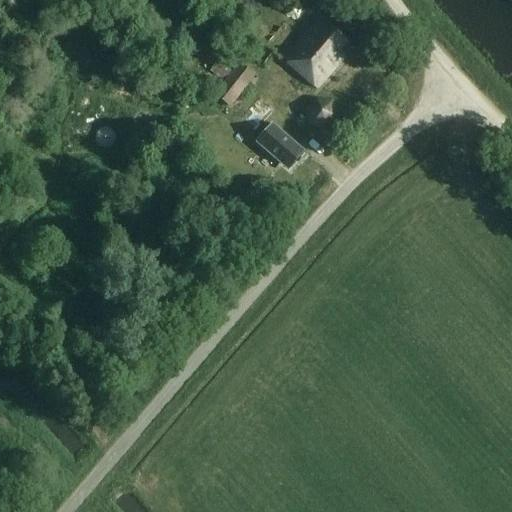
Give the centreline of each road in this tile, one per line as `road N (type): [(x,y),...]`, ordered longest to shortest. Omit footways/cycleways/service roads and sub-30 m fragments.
road 1 (unclassified): [(68,511),(338,195),(453,81)]
road 2 (track): [(387,0),(424,55),(511,135)]
